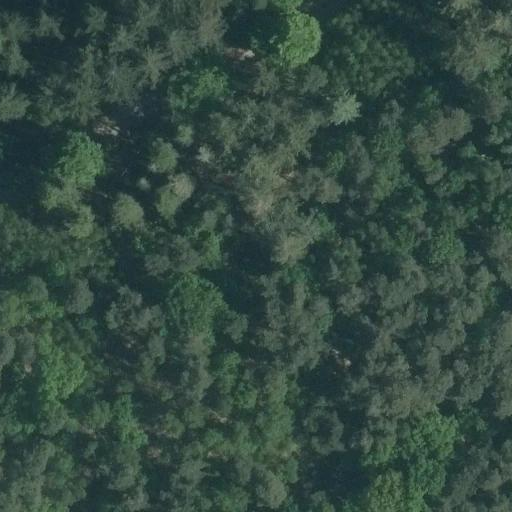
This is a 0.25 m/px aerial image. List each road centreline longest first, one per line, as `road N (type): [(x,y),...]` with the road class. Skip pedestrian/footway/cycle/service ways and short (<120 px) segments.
road 1 (track): [(0,182),(329,0)]
road 2 (track): [(268,511),(511,414)]
